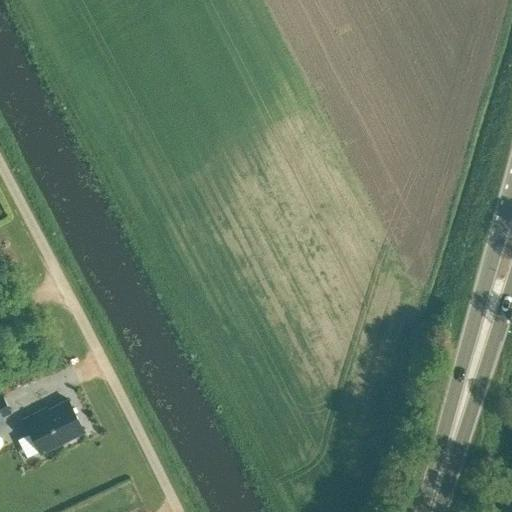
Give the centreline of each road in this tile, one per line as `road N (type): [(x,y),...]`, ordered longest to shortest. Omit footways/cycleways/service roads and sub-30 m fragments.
road 1 (unclassified): [(177,511),(0,172)]
road 2 (trunk): [(511,190),(424,511)]
road 3 (trunk): [(433,511),(511,280)]
